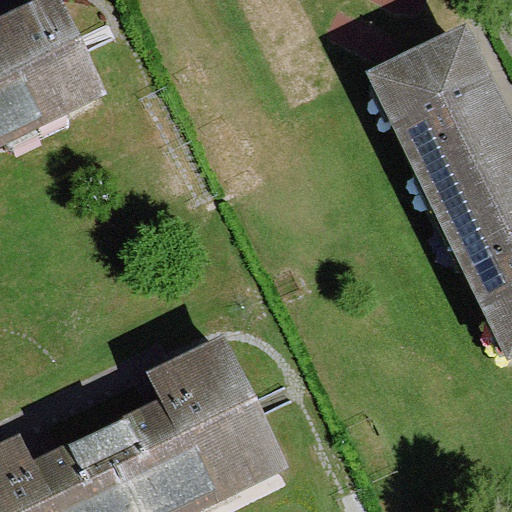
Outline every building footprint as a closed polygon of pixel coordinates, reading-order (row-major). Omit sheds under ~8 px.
[(55,3),(0,29),(0,152),(104,101),(78,49),(55,3)] [(369,83),(439,229),(511,194),(511,131),(467,37),(369,83)] [(511,364),(511,194),(439,229),(505,368),(511,364)] [(121,511),(213,511),(285,478),(253,410),(221,346),(146,382),(159,409),(88,443),(121,511)] [(0,511),(121,511),(88,443),(32,470),(20,445),(0,454),(0,511)]
